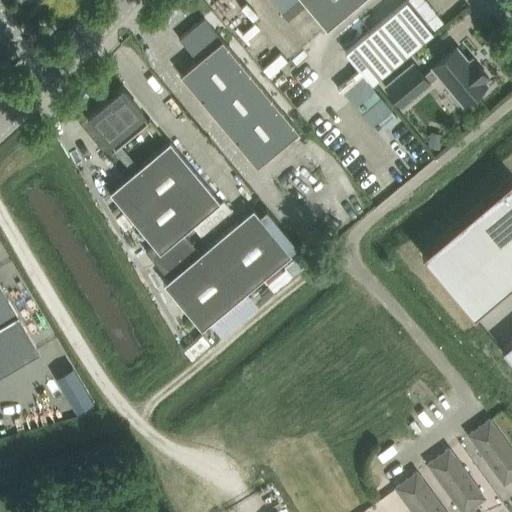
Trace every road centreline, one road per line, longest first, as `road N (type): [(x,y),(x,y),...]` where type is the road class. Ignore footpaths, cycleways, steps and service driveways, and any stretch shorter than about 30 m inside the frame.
road 1 (unclassified): [(467,417),(460,386),(354,265),(350,247),(383,208),(511,100)]
road 2 (unclassified): [(0,131),(130,0)]
